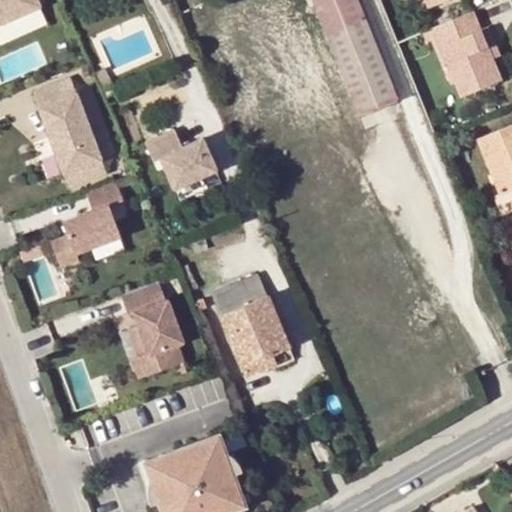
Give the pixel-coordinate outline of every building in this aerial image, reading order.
[(0,0),(0,21),(39,4),(37,0),(0,0)] [(397,100),(355,0),(312,0),(360,117),(397,100)] [(424,0),(428,11),(455,0),(424,0)] [(479,33),(471,14),(432,31),(462,100),(500,85),(491,63),(479,33)] [(479,33),(491,63),(500,58),(488,29),(479,33)] [(113,83),(105,67),(93,72),(100,87),(113,83)] [(74,92),(37,105),(61,173),(98,159),(74,92)] [(511,127),(478,140),(500,192),(493,195),(502,218),(510,215),(511,214),(511,127)] [(174,128),(144,140),(153,160),(160,157),(173,187),(216,168),(202,137),(182,145),(174,128)] [(127,214),(113,180),(83,191),(90,211),(60,222),(65,235),(49,241),(56,264),(76,258),(74,249),(118,232),(114,219),(127,214)] [(209,295),(241,367),(270,354),(286,347),(256,276),(209,295)] [(164,299),(157,280),(119,294),(127,314),(133,312),(137,324),(148,352),(138,356),(131,358),(138,378),(182,361),(175,343),(182,341),(166,298),(164,299)] [(191,304),(195,312),(207,307),(203,299),(191,304)] [(148,352),(137,324),(128,327),(138,356),(148,352)] [(270,354),(241,367),(246,377),(274,364),(270,354)] [(149,511),(216,511),(237,505),(212,429),(131,456),(149,511)]
